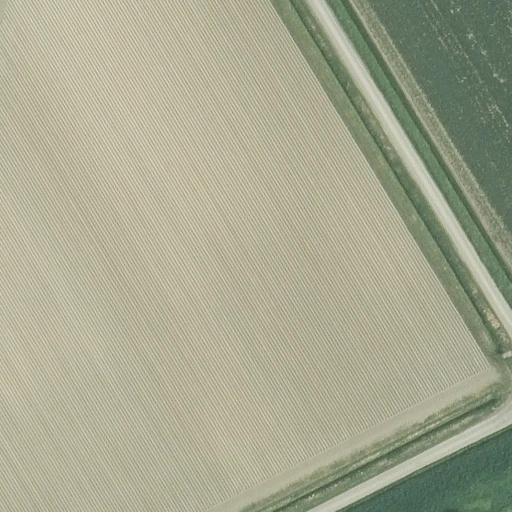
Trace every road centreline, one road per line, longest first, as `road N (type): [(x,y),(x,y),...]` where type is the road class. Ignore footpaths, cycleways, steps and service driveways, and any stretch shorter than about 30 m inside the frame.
road 1 (unclassified): [(511,330),(314,0)]
road 2 (unclassified): [(320,511),(511,414)]
